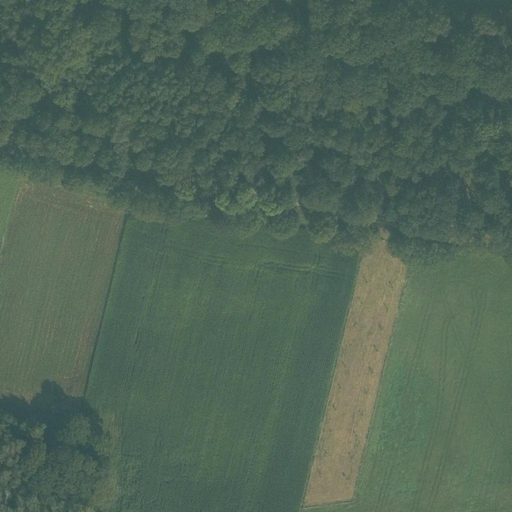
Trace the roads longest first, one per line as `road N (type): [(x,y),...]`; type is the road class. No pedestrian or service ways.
road 1 (unclassified): [(0,134),(451,234)]
road 2 (track): [(451,234),(511,101)]
